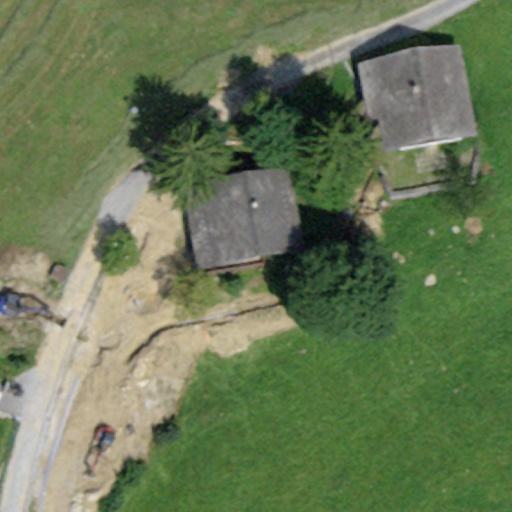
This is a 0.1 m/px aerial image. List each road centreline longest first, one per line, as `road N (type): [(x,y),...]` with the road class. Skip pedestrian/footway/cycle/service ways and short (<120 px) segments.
road 1 (residential): [(9,511),(79,271),(153,159),(188,127),(450,0)]
road 2 (track): [(441,5),(171,0)]
